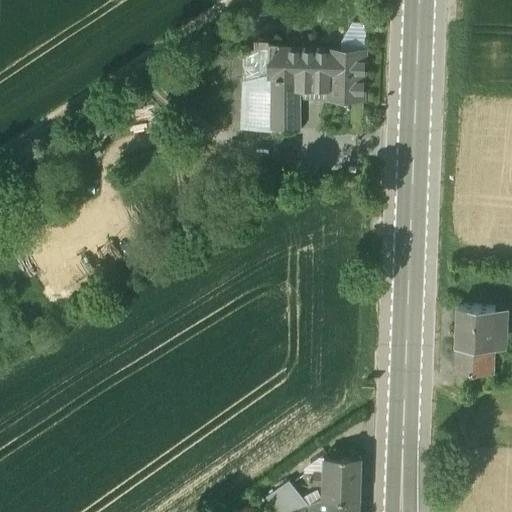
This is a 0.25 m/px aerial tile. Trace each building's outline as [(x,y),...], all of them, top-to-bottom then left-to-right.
[(329,49),(273,47),(273,84),(297,84),(328,84),(329,49)] [(364,51),(329,49),(328,84),(327,95),(351,96),(363,97),(364,51)] [(297,130),(297,84),(273,84),(231,84),(230,130),(297,130)] [(361,132),(363,97),(351,96),(350,131),(361,132)] [(91,138),(102,154),(117,144),(106,128),(91,138)] [(495,305),(458,303),(455,370),(492,371),(494,341),(495,305)] [(511,311),(511,305),(495,305),(494,341),(510,342),(511,311)] [(304,470),(314,471),(324,471),(325,454),(317,454),(304,463),(304,470)] [(341,455),(325,454),(324,471),(314,471),(313,482),(324,482),(323,496),(360,496),(361,455),(345,455),(345,454),(341,454),(341,455)] [(289,479),(267,494),(280,511),(290,511),(308,503),(300,493),(289,479)] [(318,486),(300,493),(308,503),(323,496),(318,486)] [(359,511),(360,496),(323,496),(308,503),(308,511),(359,511)]
